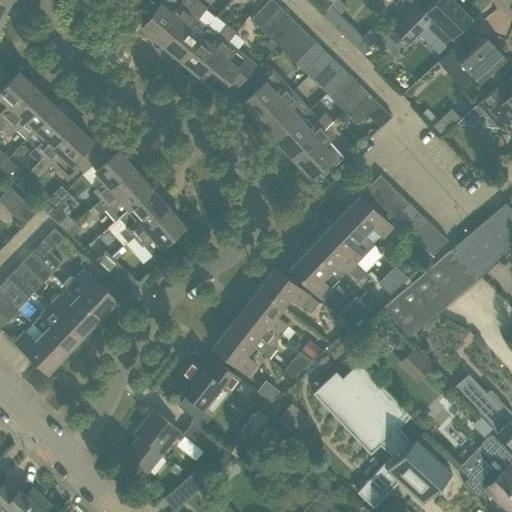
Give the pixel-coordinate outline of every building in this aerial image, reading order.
[(163,0),(141,27),(162,44),(189,13),(198,1),(196,0),(182,0),(179,4),(173,0),(163,0)] [(259,27),(280,7),(273,0),(268,0),(251,19),(259,27)] [(338,12),(344,6),(338,0),(322,0),(327,5),(322,10),(352,41),(359,35),(338,12)] [(472,20),(451,0),(433,0),(425,8),(427,10),(423,13),(416,5),(392,28),(409,45),(433,21),(436,24),(430,31),(445,46),(472,20)] [(0,20),(8,6),(0,1),(0,20)] [(189,13),(162,44),(182,60),(209,27),(208,26),(207,27),(197,19),(206,8),(198,1),(189,13)] [(289,16),(280,7),(259,27),(269,37),(289,16)] [(276,44),(278,45),(298,24),(289,16),(269,37),(270,37),(270,38),(276,44)] [(199,40),(182,60),(200,75),(228,43),(227,42),(235,32),(226,23),(217,34),(209,27),(199,40)] [(278,45),(286,54),(307,33),(298,24),(278,45)] [(370,28),(353,44),(362,53),(379,37),(370,28)] [(316,42),(307,33),(286,54),(296,63),(316,42)] [(457,44),(438,61),(461,86),(473,75),(479,82),(486,76),(491,71),(506,58),(486,36),(466,54),(457,44)] [(270,37),(264,43),(271,49),(276,44),(270,38),(270,37)] [(325,50),(316,42),(296,63),(304,71),(325,50)] [(254,64),(228,43),(200,75),(219,91),(228,79),(236,86),(254,64)] [(314,80),(334,60),(325,50),(304,71),(314,80)] [(314,80),(322,89),(343,68),(334,60),(314,80)] [(257,88),(242,102),(261,122),(291,93),(283,84),(273,73),(268,68),(252,83),(257,88)] [(322,89),(331,97),(351,76),(343,68),(322,89)] [(0,126),(2,128),(7,123),(38,91),(18,72),(4,86),(0,90),(0,126)] [(331,97),(340,106),(361,85),(351,76),(331,97)] [(498,83),(475,104),(485,116),(484,125),(502,127),(502,117),(508,113),(511,117),(511,89),(503,79),(498,83)] [(340,106),(349,115),(369,94),(361,85),(340,106)] [(56,108),(38,91),(7,123),(2,128),(9,135),(14,129),(16,131),(16,130),(26,139),(35,129),(36,130),(56,108)] [(261,122),(277,140),(299,120),(289,109),(298,100),(291,93),(261,122)] [(367,113),(381,127),(392,116),(369,94),(349,115),(357,123),(367,113)] [(74,125),(56,108),(36,130),(44,137),(35,147),(28,154),(37,162),(35,163),(36,164),(44,157),(74,125)] [(277,140),(294,158),(325,129),(324,129),(333,121),(326,113),(307,129),(299,120),(277,140)] [(440,117),(432,124),(441,134),(449,127),(440,117)] [(91,141),(74,125),(44,157),(36,164),(30,172),(37,179),(51,165),(66,179),(77,167),(72,162),(91,141)] [(332,137),(325,129),(294,158),(310,176),(314,172),(320,179),(345,157),(330,139),(332,137)] [(0,150),(0,166),(8,158),(0,150)] [(102,152),(89,166),(93,171),(102,182),(92,190),(95,193),(93,194),(97,198),(98,197),(101,200),(135,170),(117,150),(108,158),(102,152)] [(8,158),(0,166),(0,168),(5,173),(14,163),(8,158)] [(121,217),(151,189),(135,170),(101,200),(94,207),(100,214),(105,209),(115,222),(121,217)] [(375,200),(390,185),(379,174),(364,190),(375,200)] [(0,192),(0,200),(24,224),(37,211),(8,184),(0,192)] [(40,206),(41,207),(51,217),(71,196),(62,187),(60,185),(40,206)] [(400,194),(390,185),(375,200),(385,210),(400,194)] [(167,208),(151,189),(121,217),(128,224),(121,230),(129,240),(133,237),(167,208)] [(395,219),(410,203),(400,194),(385,210),(395,219)] [(359,195),(341,213),(364,235),(372,227),(383,237),(392,227),(359,195)] [(51,217),(59,225),(67,232),(76,223),(67,215),(78,203),(71,196),(51,217)] [(457,242),(449,249),(471,271),(491,254),(497,261),(511,248),(511,209),(505,202),(501,206),(491,214),(457,242)] [(395,219),(404,228),(419,212),(410,203),(395,219)] [(183,226),(167,208),(133,237),(141,246),(143,245),(152,255),(162,246),(161,245),(183,226)] [(419,212),(404,228),(414,237),(429,221),(419,212)] [(341,213),(324,232),(356,262),(374,243),(364,235),(341,213)] [(429,221),(414,237),(424,246),(439,231),(429,221)] [(67,232),(72,237),(81,227),(76,223),(67,232)] [(439,231),(424,246),(434,256),(449,240),(439,231)] [(324,232),(308,249),(330,270),(338,262),(349,272),(357,263),(324,232)] [(41,244),(32,253),(52,273),(62,264),(41,244)] [(290,267),(304,281),(323,299),(341,280),(330,270),(308,249),(290,267)] [(471,271),(449,249),(421,274),(447,304),(477,278),(471,271)] [(97,261),(103,267),(112,258),(105,252),(97,261)] [(52,273),(32,253),(23,262),(44,282),(52,273)] [(129,292),(138,283),(112,258),(103,267),(129,292)] [(23,262),(14,271),(35,291),(44,282),(23,262)] [(388,293),(408,276),(395,264),(377,282),(388,293)] [(320,303),(310,296),(274,267),(258,287),(283,306),(290,297),(302,306),(312,313),(320,303)] [(77,299),(97,318),(115,299),(85,270),(75,280),(70,278),(63,285),(77,299)] [(35,291),(14,271),(5,280),(26,300),(35,291)] [(447,304),(421,274),(382,308),(408,338),(447,304)] [(26,300),(5,280),(0,284),(0,293),(17,309),(26,300)] [(258,287),(243,307),(280,335),(288,325),(276,315),(283,306),(258,287)] [(0,311),(7,319),(12,313),(17,309),(0,293),(0,311)] [(350,326),(370,309),(355,295),(336,314),(350,326)] [(51,306),(81,335),(97,318),(77,299),(70,307),(59,297),(51,306)] [(49,304),(31,323),(32,324),(37,328),(64,353),(81,335),(51,306),(49,304)] [(243,307),(228,326),(253,345),(260,335),(272,345),(280,335),(243,307)] [(396,328),(383,312),(371,323),(384,338),(396,328)] [(47,371),(64,353),(37,328),(32,324),(24,332),(23,331),(14,341),(47,371)] [(212,346),(228,359),(248,375),(256,364),(245,355),(253,345),(228,326),(212,346)] [(300,351),(311,359),(320,348),(310,339),(300,351)] [(412,347),(403,357),(423,375),(432,366),(412,347)] [(311,359),(300,351),(298,350),(283,369),(292,376),(308,362),(311,359)] [(190,420),(192,422),(200,428),(203,425),(211,414),(239,377),(225,367),(210,354),(200,366),(192,360),(173,384),(185,394),(177,405),(193,417),(190,420)] [(335,371),(312,392),(369,453),(379,444),(390,454),(356,491),(373,507),(397,481),(421,503),(426,497),(433,489),(434,490),(449,474),(448,473),(451,471),(414,437),(411,441),(398,427),(409,415),(358,361),(341,377),(335,371)] [(496,433),(511,417),(511,412),(489,389),(485,392),(468,373),(453,387),(496,433)] [(242,380),(236,388),(246,395),(252,388),(242,380)] [(271,401),(278,392),(266,382),(259,391),(271,401)] [(305,415),(291,403),(277,419),(291,431),(305,415)] [(255,408),(239,428),(250,437),(266,416),(255,408)] [(178,430),(168,422),(153,410),(135,432),(139,435),(124,453),(146,471),(178,430)] [(200,428),(192,422),(183,434),(207,452),(216,441),(200,428)] [(511,425),(508,422),(497,433),(501,437),(511,448),(511,425)] [(490,432),(457,467),(468,476),(462,482),(482,501),(491,492),(511,511),(511,454),(501,442),(490,432)] [(183,435),(176,444),(195,459),(202,450),(183,435)] [(289,476),(288,455),(272,456),(274,476),(289,476)] [(190,496),(206,483),(195,470),(179,483),(190,496)] [(0,511),(41,511),(48,505),(31,488),(23,496),(18,491),(20,489),(7,477),(0,485),(0,511)]
